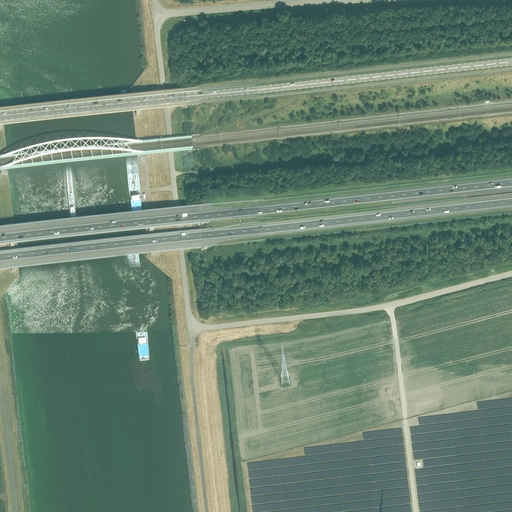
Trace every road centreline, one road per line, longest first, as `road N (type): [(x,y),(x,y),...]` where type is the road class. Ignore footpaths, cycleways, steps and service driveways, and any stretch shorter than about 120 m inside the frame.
road 1 (motorway): [(511,182),(0,240)]
road 2 (motorway): [(0,259),(511,202)]
road 3 (primary): [(0,118),(511,62)]
road 4 (tertiary): [(190,329),(364,309),(511,272)]
road 5 (tertiary): [(190,329),(157,35),(162,17)]
road 6 (unclassified): [(206,511),(190,329)]
road 7 (tertiary): [(162,17),(320,0)]
